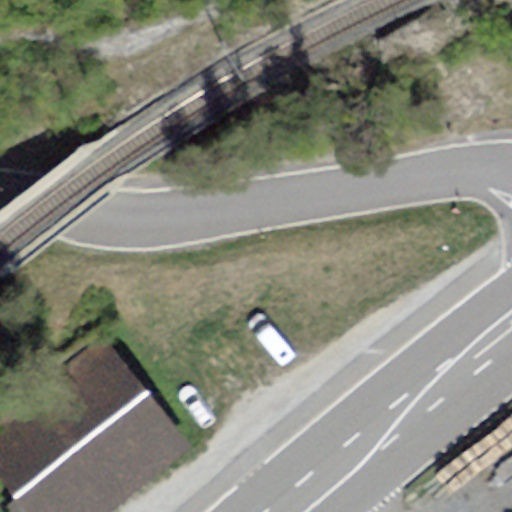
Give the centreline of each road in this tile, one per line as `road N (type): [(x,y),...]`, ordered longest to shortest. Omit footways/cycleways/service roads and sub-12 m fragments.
road 1 (unclassified): [(0,200),(182,213),(463,172),(511,175)]
road 2 (secondary): [(286,511),(511,329)]
